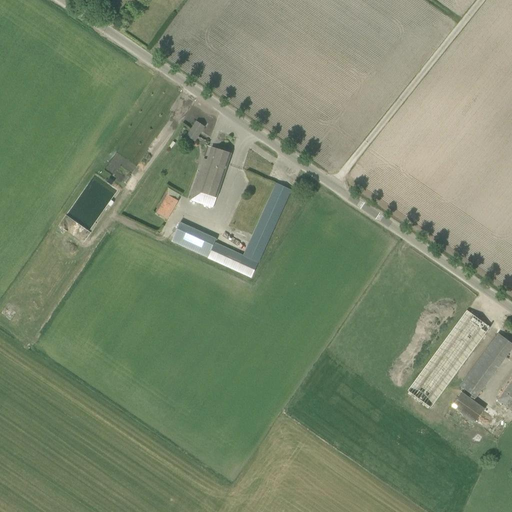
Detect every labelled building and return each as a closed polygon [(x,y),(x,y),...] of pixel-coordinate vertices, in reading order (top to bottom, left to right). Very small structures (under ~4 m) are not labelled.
[(197,138),(205,127),(197,122),(192,129),(199,134),(197,138)] [(212,162),(204,159),(190,200),(213,207),(231,154),(216,149),(212,162)] [(291,190),(277,183),(244,256),(258,263),(291,190)] [(168,189),(155,212),(167,220),(178,200),(173,197),(176,193),(168,189)] [(216,240),(180,223),(172,241),(252,278),(258,263),(244,256),(215,243),(216,240)] [(430,409),(488,327),(463,310),(405,391),(430,409)] [(460,386),(476,398),(511,348),(511,343),(498,333),(460,386)] [(511,379),(497,400),(511,411),(511,379)] [(449,408),(473,420),(481,404),(457,392),(449,408)]
